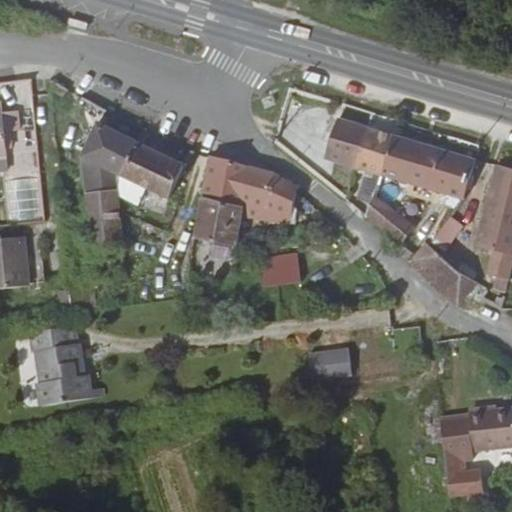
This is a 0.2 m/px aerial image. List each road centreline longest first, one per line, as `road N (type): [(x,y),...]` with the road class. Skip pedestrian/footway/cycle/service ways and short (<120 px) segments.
road 1 (unclassified): [(196,103),(456,319),(511,346)]
road 2 (primary): [(511,104),(254,29)]
